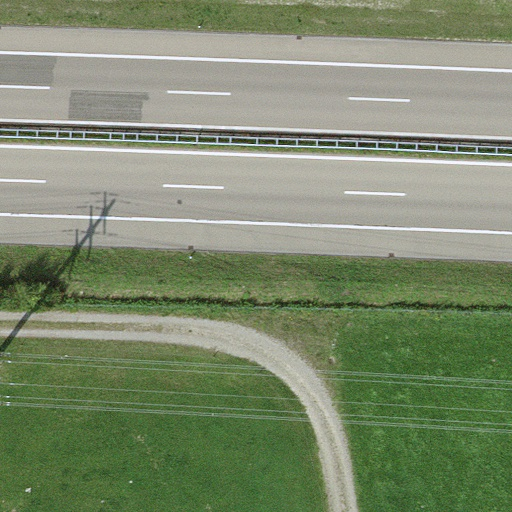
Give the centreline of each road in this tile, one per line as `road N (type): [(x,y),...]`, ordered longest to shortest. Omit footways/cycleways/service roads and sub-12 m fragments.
road 1 (motorway): [(0,181),(511,199)]
road 2 (motorway): [(511,105),(0,88)]
road 3 (track): [(0,327),(243,342),(296,372),(325,408),(349,511)]
